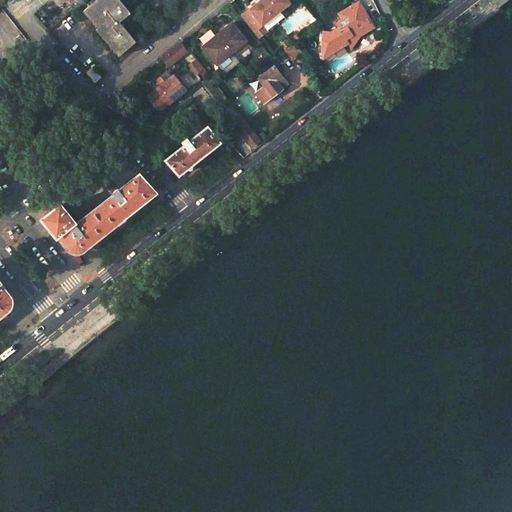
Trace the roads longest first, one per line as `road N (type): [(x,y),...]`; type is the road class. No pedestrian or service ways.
road 1 (primary): [(191,213),(404,48)]
road 2 (unclassified): [(215,0),(97,99)]
road 3 (unclassified): [(97,99),(191,213)]
road 4 (primary): [(82,300),(191,213)]
road 5 (unclassified): [(9,0),(97,99)]
